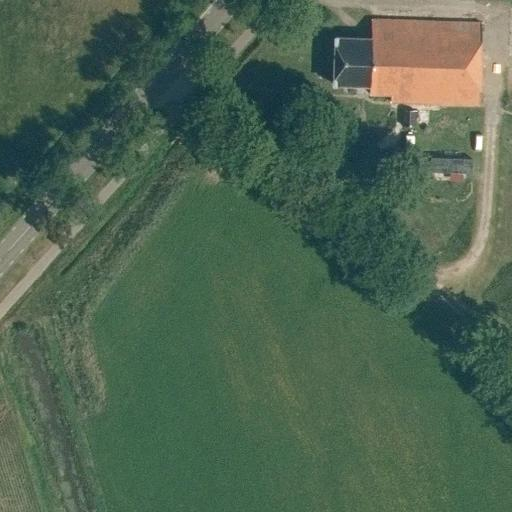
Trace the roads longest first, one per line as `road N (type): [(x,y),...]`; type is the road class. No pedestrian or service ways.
road 1 (track): [(511,352),(181,61)]
road 2 (secondary): [(0,264),(236,0)]
